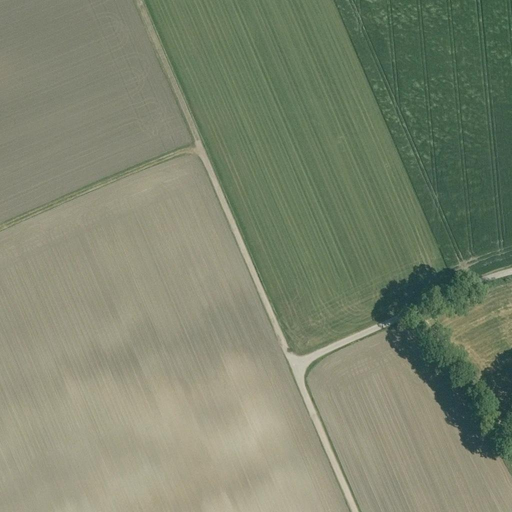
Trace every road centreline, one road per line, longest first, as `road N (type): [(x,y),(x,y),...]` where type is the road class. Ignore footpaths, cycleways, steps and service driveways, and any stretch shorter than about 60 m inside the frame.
road 1 (track): [(133,0),(352,511)]
road 2 (unclassified): [(511,281),(439,301),(290,363)]
road 3 (track): [(0,228),(194,140)]
